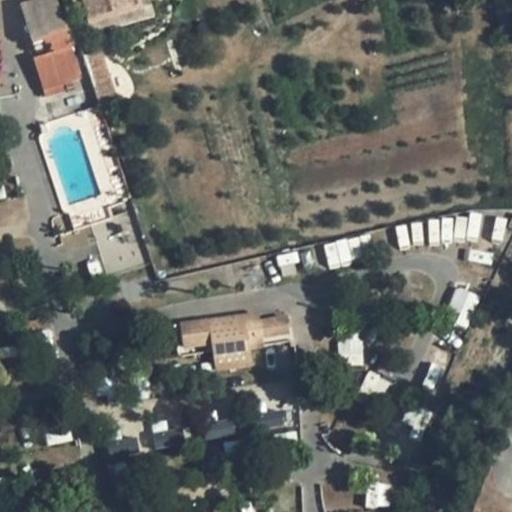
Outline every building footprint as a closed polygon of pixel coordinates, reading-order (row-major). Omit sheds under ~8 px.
[(70,47),(54,0),(39,0),(29,3),(21,5),(33,43),(44,39),(45,44),(50,43),(54,52),(70,47)] [(511,0),(493,0),(502,38),(511,35),(511,0)] [(54,52),(33,58),(42,88),(80,77),(70,47),(54,52)] [(86,58),(98,97),(114,92),(101,53),(86,58)] [(185,342),(222,337),(262,331),(261,329),(260,318),(259,311),(181,322),(185,342)] [(260,318),(261,329),(288,325),(287,314),(260,318)] [(223,349),(263,344),(262,331),(222,337),(223,349)] [(344,359),(360,362),(364,344),(348,341),(344,359)] [(209,442),(233,427),(217,402),(193,417),(209,442)]
